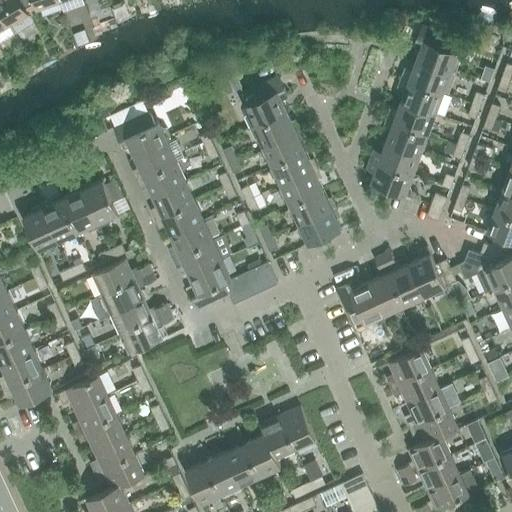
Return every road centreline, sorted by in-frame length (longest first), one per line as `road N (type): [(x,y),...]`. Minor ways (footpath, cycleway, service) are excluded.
road 1 (residential): [(403,511),(301,280)]
road 2 (residential): [(188,307),(198,327),(301,280)]
